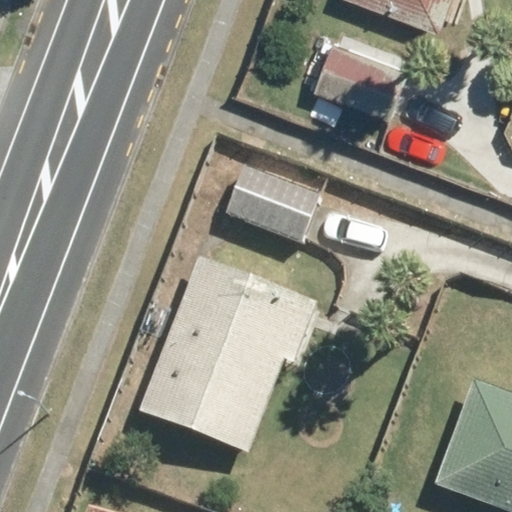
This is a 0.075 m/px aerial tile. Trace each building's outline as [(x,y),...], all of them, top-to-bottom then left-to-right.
[(369,0),(443,29),(454,0),(369,0)] [(329,43),(313,82),(390,112),(405,72),(329,43)] [(250,164),(228,214),(305,247),(327,198),(250,164)] [(206,259),(145,409),(253,452),(314,303),(206,259)] [(511,511),(511,391),(488,381),(445,485),(511,511)]
